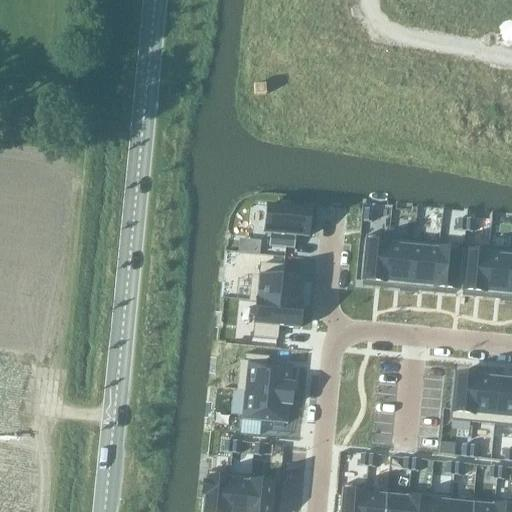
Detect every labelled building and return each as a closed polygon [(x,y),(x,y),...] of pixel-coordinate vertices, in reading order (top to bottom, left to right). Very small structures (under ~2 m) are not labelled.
[(280,6),(279,19),(304,21),(305,8),(328,10),(329,0),(279,0),(279,6),(280,6)] [(511,0),(489,0),(485,21),(508,26),(511,5),(511,0)] [(263,47),(261,74),(310,79),(312,52),(289,50),(291,36),(266,33),(264,47),(263,47)] [(386,63),(374,115),(400,122),(398,129),(411,132),(418,104),(405,101),(413,69),(386,63)] [(329,73),(319,114),(346,120),(344,126),(357,129),(363,105),(350,102),(356,79),(329,73)] [(438,96),(433,121),(446,124),(447,119),(469,125),(480,82),(457,76),(451,99),(438,96)] [(480,82),(469,125),(492,130),(491,135),(504,138),(510,114),(498,111),(503,87),(480,82)] [(267,207),(265,234),(270,234),(269,247),(294,250),(295,237),(306,238),(309,211),(267,207)] [(364,210),(363,222),(371,223),(372,211),(364,210)] [(458,220),(457,232),(465,232),(466,220),(458,220)] [(466,220),(465,232),(472,233),(473,221),(466,220)] [(366,237),(361,282),(384,284),(388,239),(366,237)] [(388,239),(384,284),(409,286),(413,241),(388,239)] [(259,243),(239,241),(238,253),(258,255),(259,243)] [(413,241),(409,286),(434,289),(438,244),(413,241)] [(438,244),(434,289),(456,291),(461,246),(438,244)] [(466,247),(461,292),(484,294),(488,249),(466,247)] [(511,251),(488,249),(484,294),(509,296),(511,264),(511,251)] [(252,277),(250,302),(257,302),(257,301),(301,306),(303,282),(282,280),(284,267),(260,265),(259,278),(252,277)] [(257,302),(253,338),(277,340),(278,327),(298,329),(301,306),(257,301),(257,302)] [(240,363),(237,392),(244,393),(244,392),(292,396),(293,385),(290,385),(292,367),(291,367),(291,368),(268,365),(269,357),(244,355),(243,363),(240,363)] [(454,376),(449,422),(472,424),(476,379),(454,376)] [(476,379),(472,424),(493,426),(498,381),(476,379)] [(511,382),(498,381),(493,426),(511,427),(511,382)] [(244,393),(241,428),(258,430),(259,422),(285,424),(285,425),(286,425),(288,407),(291,407),(292,396),(244,392),(244,393)] [(225,441),(224,453),(231,454),(233,442),(225,441)] [(233,442),(231,454),(239,455),(240,443),(233,442)] [(255,444),(254,456),(262,457),(263,445),(255,444)] [(462,446),(461,458),(469,458),(470,446),(462,446)] [(470,446),(469,458),(476,459),(478,447),(470,446)] [(361,455),(360,467),(367,467),(368,455),(361,455)] [(368,455),(367,467),(375,468),(376,456),(368,455)] [(404,459),(403,471),(410,472),(412,460),(404,459)] [(412,460),(410,472),(418,472),(419,460),(412,460)] [(447,463),(446,475),(453,476),(454,464),(447,463)] [(454,464),(453,476),(461,477),(462,465),(454,464)] [(490,467),(488,479),(496,480),(497,468),(490,467)] [(497,468),(496,480),(504,481),(505,469),(497,468)] [(204,498),(202,511),(225,511),(229,475),(207,472),(206,483),(204,483),(202,498),(204,498)] [(229,475),(225,511),(247,511),(251,477),(229,475)] [(251,477),(247,511),(270,511),(273,479),(251,477)] [(343,486),(340,511),(362,511),(365,488),(343,486)] [(365,488),(362,511),(384,511),(387,490),(365,488)] [(387,490),(384,511),(406,511),(408,492),(387,490)] [(427,511),(430,494),(408,492),(406,511),(427,511)] [(430,494),(427,511),(449,511),(451,496),(430,494)] [(471,511),(473,498),(451,496),(449,511),(471,511)] [(473,498),(471,511),(493,511),(494,500),(473,498)] [(511,511),(511,502),(494,500),(493,511),(511,511)]
